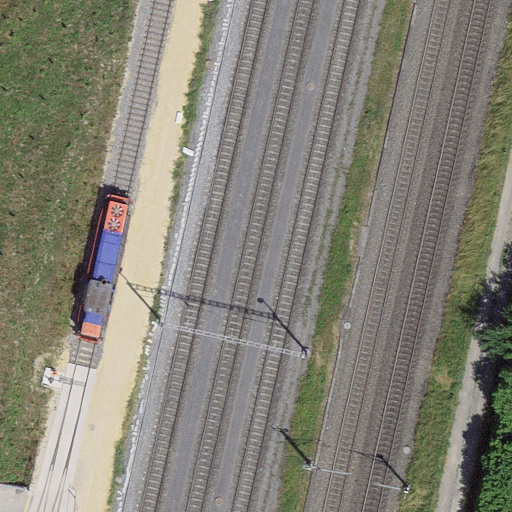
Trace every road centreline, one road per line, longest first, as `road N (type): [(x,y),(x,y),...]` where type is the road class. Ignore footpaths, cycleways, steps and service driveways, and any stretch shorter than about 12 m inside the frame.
road 1 (track): [(87,511),(189,0)]
road 2 (track): [(451,511),(511,240)]
